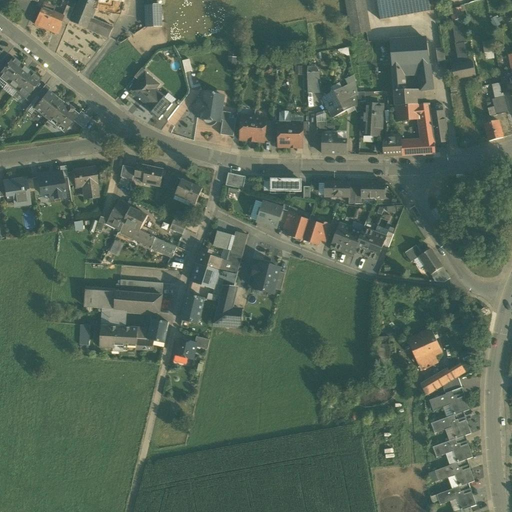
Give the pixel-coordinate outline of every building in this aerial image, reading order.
[(5,0),(5,2),(24,10),(28,0),(5,0)] [(80,0),(71,22),(87,29),(91,19),(95,10),(97,10),(99,3),(90,0),(80,0)] [(97,10),(121,14),(123,0),(99,0),(99,3),(97,10)] [(345,0),(351,35),(370,32),(364,0),(345,0)] [(376,0),(380,20),(414,14),(412,0),(376,0)] [(428,0),(412,0),(414,14),(415,14),(430,12),(428,0)] [(43,4),(41,8),(52,13),(54,8),(43,4)] [(61,21),(68,24),(73,9),(66,6),(62,17),(61,21)] [(146,7),(147,27),(161,26),(160,6),(146,7)] [(49,31),(57,34),(60,27),(59,25),(61,21),(62,17),(52,13),(41,8),(35,23),(49,29),(49,31)] [(450,61),(454,80),(475,76),(472,58),(467,59),(464,44),(466,44),(461,12),(460,8),(451,10),(457,51),(458,58),(458,59),(450,61)] [(113,28),(91,19),(87,29),(108,38),(113,28)] [(34,25),(49,31),(49,29),(35,23),(34,25)] [(426,39),(405,40),(407,66),(418,65),(419,75),(419,79),(431,77),(426,39)] [(390,41),(392,67),(401,67),(407,66),(405,40),(390,41)] [(338,50),(338,52),(347,57),(349,57),(348,48),(338,50)] [(435,49),(438,64),(446,63),(443,48),(435,49)] [(493,52),(484,53),(485,60),(494,59),(493,52)] [(12,58),(7,54),(0,63),(0,69),(2,71),(12,58)] [(237,57),(228,57),(227,71),(236,72),(237,57)] [(0,73),(0,77),(8,83),(21,66),(12,58),(2,71),(0,73)] [(189,60),(182,62),(185,74),(192,72),(189,60)] [(401,67),(401,76),(419,75),(418,65),(407,66),(401,67)] [(31,73),(21,66),(8,83),(17,91),(31,73)] [(307,75),(318,75),(318,71),(316,67),(307,67),(307,75)] [(401,76),(401,67),(392,67),(393,83),(402,83),(401,76)] [(134,78),(140,82),(146,75),(147,74),(148,73),(142,69),(134,78)] [(40,81),(31,73),(17,91),(26,98),(33,90),(40,81)] [(160,85),(147,74),(146,75),(153,81),(149,85),(164,98),(165,97),(156,90),(160,85)] [(153,110),(164,98),(149,85),(153,81),(146,75),(140,82),(132,92),(153,110)] [(307,75),(308,93),(319,93),(318,75),(307,75)] [(348,86),(355,83),(353,76),(345,80),(348,86)] [(433,89),(431,77),(419,79),(420,90),(420,91),(433,89)] [(8,83),(3,89),(2,90),(12,98),(17,91),(8,83)] [(333,93),(342,89),(340,83),(330,88),(333,93)] [(357,96),(358,95),(358,93),(358,92),(357,92),(355,83),(348,86),(345,88),(350,98),(357,96)] [(395,106),(421,105),(420,91),(420,90),(403,91),(402,83),(393,83),(394,92),(395,106)] [(494,100),(504,97),(504,94),(501,94),(500,83),(491,85),(494,100)] [(45,85),(38,94),(36,97),(41,100),(46,94),(48,91),(50,89),(45,85)] [(329,112),(329,113),(336,109),(335,108),(344,103),(343,102),(350,98),(345,88),(342,89),(333,93),(322,99),(329,112)] [(30,104),(36,97),(38,94),(33,90),(26,98),(25,99),(30,104)] [(17,91),(12,98),(21,105),(25,99),(26,98),(17,91)] [(168,93),(164,98),(172,105),(174,102),(176,100),(168,93)] [(219,122),(220,120),(221,112),(223,97),(215,96),(215,95),(214,93),(213,94),(213,95),(205,94),(204,102),(201,101),(198,103),(197,110),(199,112),(202,113),(201,119),(204,119),(217,122),(219,122)] [(35,109),(48,120),(62,102),(53,95),(50,98),(46,94),(41,100),(34,108),(35,109)] [(350,98),(354,107),(356,106),(355,103),(358,102),(357,96),(350,98)] [(36,97),(30,104),(25,110),(31,115),(35,109),(34,108),(41,100),(36,97)] [(494,107),(496,116),(508,113),(504,97),(494,100),(492,100),(494,107)] [(164,98),(153,110),(151,113),(159,120),(163,116),(172,105),(164,98)] [(354,107),(350,98),(343,102),(344,103),(335,108),(336,109),(329,113),(332,118),(346,111),(354,107)] [(68,107),(62,102),(48,120),(64,133),(73,121),(78,115),(73,111),(74,110),(69,106),(68,107)] [(174,102),(172,105),(163,116),(168,120),(179,106),(174,102)] [(429,104),(421,105),(395,106),(396,122),(420,119),(420,120),(422,119),(422,116),(431,115),(431,114),(429,104)] [(374,136),(381,137),(382,116),(383,107),(367,107),(366,114),(364,114),(363,135),(364,136),(374,136)] [(73,121),(83,129),(90,119),(80,112),(78,115),(73,121)] [(231,113),(221,112),(220,120),(223,121),(223,117),(230,118),(231,113)] [(279,122),(279,124),(291,124),(291,115),(291,113),(290,113),(289,113),(289,112),(281,112),(281,113),(279,113),(279,122)] [(435,114),(431,114),(431,115),(435,143),(435,144),(445,142),(445,141),(444,141),(443,138),(447,137),(443,112),(435,114)] [(316,118),(317,123),(326,122),(326,114),(316,118)] [(303,116),(291,115),(291,124),(303,124),(303,123),(303,116)] [(423,140),(404,141),(405,155),(435,153),(434,143),(435,143),(431,115),(422,116),(422,119),(420,120),(423,140)] [(247,140),(252,141),(254,118),(242,116),(241,129),(240,140),(247,141),(247,140)] [(220,135),(233,137),(234,129),(236,119),(230,118),(223,117),(223,121),(220,135)] [(267,119),(254,118),(252,141),(257,141),(257,142),(264,143),(265,134),(266,121),(267,119)] [(484,124),(489,142),(503,138),(498,121),(484,124)] [(317,123),(317,135),(323,135),(323,134),(327,134),(326,131),(326,130),(326,124),(326,122),(317,123)] [(291,147),(291,124),(279,124),(278,124),(278,134),(278,148),(290,148),(291,148),(291,147)] [(303,124),(291,124),(291,147),(296,147),(296,148),(302,148),(303,135),(303,124)] [(241,129),(234,129),(233,137),(233,139),(240,140),(241,129)] [(346,132),(326,131),(327,134),(337,135),(337,141),(346,141),(346,132)] [(322,155),(346,155),(346,141),(337,141),(337,135),(327,134),(323,134),(323,135),(322,155)] [(389,155),(389,156),(402,155),(401,140),(401,135),(394,135),(394,140),(384,141),(383,144),(384,155),(389,155)] [(143,184),(160,188),(164,170),(154,168),(154,169),(147,167),(148,167),(137,164),(136,169),(135,177),(144,179),(143,184)] [(130,182),(132,183),(133,177),(135,177),(136,169),(123,166),(121,177),(122,178),(130,182)] [(87,186),(89,200),(99,198),(97,185),(98,185),(95,168),(72,171),(72,172),(74,185),(75,188),(82,187),(87,186)] [(50,199),(64,197),(63,191),(64,191),(62,179),(61,172),(60,173),(37,176),(38,178),(40,195),(49,193),(50,199)] [(166,188),(173,191),(178,179),(180,176),(172,172),(166,188)] [(246,177),(228,174),(226,186),(243,189),(246,177)] [(12,196),(14,205),(29,202),(26,178),(3,182),(5,197),(12,196)] [(32,179),(35,195),(40,195),(38,178),(32,179)] [(127,188),(130,182),(122,178),(119,184),(127,188)] [(301,193),(301,187),(299,187),(299,179),(270,179),(270,181),(270,191),(270,192),(301,193)] [(175,196),(196,205),(199,197),(201,193),(202,189),(182,180),(175,196)] [(348,197),(349,197),(349,188),(349,183),(325,183),(325,184),(325,196),(325,197),(348,197)] [(374,199),(384,199),(384,184),(362,183),(362,188),(362,199),(363,199),(374,199)] [(194,209),(196,205),(175,196),(174,200),(194,209)] [(262,209),(263,203),(256,201),(250,220),(258,222),(260,216),(257,215),(259,208),(262,209)] [(119,231),(121,232),(124,224),(122,223),(123,221),(125,215),(127,214),(130,208),(119,202),(108,225),(119,231)] [(263,203),(262,209),(260,216),(258,222),(277,228),(279,221),(283,209),(263,203)] [(283,209),(279,221),(284,223),(290,206),(284,204),(283,209)] [(125,215),(123,221),(126,223),(127,220),(142,227),(147,216),(130,208),(127,214),(125,215)] [(283,229),(289,231),(294,216),(295,214),(288,212),(283,229)] [(288,236),(303,241),(309,221),(294,216),(289,231),(288,236)] [(96,230),(102,232),(106,219),(101,217),(96,230)] [(172,224),(185,230),(188,223),(175,218),(172,224)] [(140,231),(142,227),(127,220),(126,223),(123,221),(122,223),(124,224),(121,232),(119,234),(141,243),(145,233),(140,231)] [(324,226),(309,221),(303,241),(318,246),(320,240),(324,226)] [(333,221),(332,225),(329,233),(336,235),(340,224),(333,221)] [(362,233),(364,229),(365,226),(354,222),(351,228),(362,233)] [(326,242),(329,233),(332,225),(325,223),(324,226),(320,240),(326,242)] [(169,230),(182,235),(185,230),(172,224),(169,230)] [(331,247),(342,252),(351,228),(340,224),(336,235),(331,247)] [(386,237),(388,233),(388,231),(377,226),(375,233),(386,237)] [(156,233),(142,227),(140,231),(145,233),(154,237),(156,233)] [(362,233),(351,228),(342,252),(353,256),(355,252),(362,233)] [(364,229),(362,233),(355,252),(366,256),(375,233),(364,229)] [(228,236),(215,232),(211,246),(225,249),(228,236)] [(232,245),(244,248),(248,235),(235,232),(232,245)] [(154,237),(145,233),(141,243),(151,248),(152,247),(156,238),(154,237)] [(386,237),(375,233),(366,256),(377,261),(383,246),(386,237)] [(383,246),(388,248),(393,235),(388,233),(386,237),(383,246)] [(158,251),(173,257),(177,248),(156,238),(152,247),(159,250),(158,251)] [(116,256),(120,252),(124,245),(115,240),(109,253),(116,256)] [(232,245),(227,262),(227,263),(231,264),(229,273),(237,275),(244,248),(232,245)] [(405,253),(411,262),(419,257),(422,255),(416,246),(405,253)] [(219,271),(223,260),(210,257),(212,252),(201,249),(197,264),(219,271)] [(419,257),(431,275),(436,272),(443,268),(431,249),(422,255),(419,257)] [(225,272),(229,273),(231,264),(227,263),(227,262),(223,260),(219,271),(225,272)] [(217,277),(219,271),(197,264),(191,282),(213,289),(215,284),(217,277)] [(253,289),(273,294),(274,290),(278,272),(279,269),(260,264),(259,268),(255,267),(252,276),(256,277),(253,289)] [(435,282),(444,283),(450,279),(445,271),(439,274),(438,275),(432,278),(435,282)] [(224,279),(223,286),(234,287),(237,275),(229,273),(225,272),(223,278),(224,279)] [(274,290),(281,291),(285,274),(278,272),(274,290)] [(223,278),(217,277),(215,284),(223,286),(224,279),(223,278)] [(120,293),(132,294),(133,282),(121,281),(120,293)] [(163,284),(133,282),(132,294),(162,296),(163,284)] [(219,302),(217,308),(233,309),(235,287),(234,287),(223,286),(220,297),(219,302)] [(86,288),(84,308),(102,309),(114,309),(115,292),(116,289),(86,288)] [(127,311),(160,313),(162,296),(132,294),(120,293),(115,292),(114,309),(114,310),(127,311)] [(219,302),(220,297),(208,294),(207,300),(219,302)] [(189,323),(198,325),(204,299),(188,295),(182,318),(189,320),(189,323)] [(240,310),(233,309),(217,308),(213,324),(239,327),(240,310)] [(102,309),(101,327),(126,328),(127,311),(114,310),(114,309),(102,309)] [(448,322),(456,338),(460,348),(474,342),(462,315),(448,322)] [(154,341),(165,343),(169,324),(152,320),(150,329),(148,340),(154,341)] [(80,346),(89,346),(90,326),(81,325),(80,346)] [(138,329),(126,328),(101,327),(100,348),(128,349),(152,351),(153,343),(137,342),(138,329)] [(153,343),(154,341),(148,340),(150,329),(138,329),(137,342),(153,343)] [(426,340),(430,350),(439,346),(431,329),(407,341),(410,348),(426,340)] [(196,347),(208,350),(210,340),(196,337),(195,344),(197,344),(196,347)] [(374,345),(389,345),(390,337),(374,337),(374,345)] [(464,356),(460,348),(456,338),(451,340),(459,358),(464,356)] [(174,355),(175,356),(188,359),(193,360),(196,347),(197,344),(195,344),(178,340),(174,355)] [(410,348),(421,371),(438,363),(435,356),(442,353),(439,346),(430,350),(426,340),(410,348)] [(460,348),(464,356),(478,350),(474,342),(460,348)] [(374,370),(389,370),(389,345),(374,345),(374,370)] [(186,365),(188,359),(175,356),(173,362),(186,365)] [(449,372),(454,380),(458,377),(465,373),(461,365),(449,372)] [(427,396),(443,386),(454,380),(449,372),(447,369),(421,385),(427,396)] [(445,394),(452,392),(462,388),(458,377),(454,380),(443,386),(445,394)] [(464,394),(462,388),(452,392),(454,398),(463,394),(464,394)] [(450,405),(453,416),(463,412),(469,410),(463,394),(454,398),(452,392),(445,394),(446,395),(430,401),(433,411),(443,408),(450,405)] [(450,405),(443,408),(447,418),(453,416),(450,405)] [(453,416),(456,421),(465,418),(463,412),(453,416)] [(456,421),(453,416),(447,418),(431,424),(434,434),(445,430),(451,428),(455,440),(465,436),(471,434),(465,418),(456,421)] [(451,428),(445,430),(449,442),(455,440),(451,428)] [(455,440),(457,445),(467,442),(465,436),(455,440)] [(457,445),(455,440),(449,442),(433,448),(436,458),(446,455),(453,452),(457,463),(467,460),(473,458),(467,442),(457,445)] [(453,452),(446,455),(450,466),(457,463),(453,452)] [(457,463),(459,469),(468,466),(469,465),(467,460),(457,463)] [(459,469),(457,463),(450,466),(434,472),(438,482),(448,478),(455,476),(459,487),(469,484),(474,482),(468,466),(459,469)] [(438,482),(434,472),(428,474),(429,485),(438,482)] [(455,476),(448,478),(452,490),(459,487),(455,476)] [(459,487),(461,493),(470,489),(471,489),(469,484),(459,487)] [(461,493),(459,487),(452,490),(436,495),(440,506),(450,502),(456,500),(460,511),(470,507),(476,505),(470,489),(461,493)] [(456,500),(450,502),(453,511),(457,511),(460,511),(456,500)]
